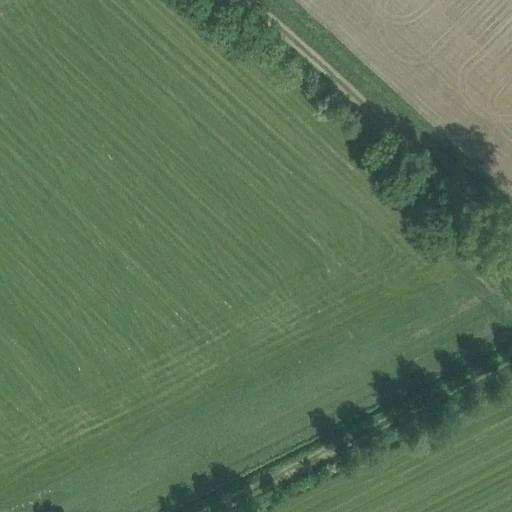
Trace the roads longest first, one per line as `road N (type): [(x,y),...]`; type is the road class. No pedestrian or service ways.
road 1 (track): [(511,245),(245,0)]
road 2 (track): [(197,511),(511,347)]
